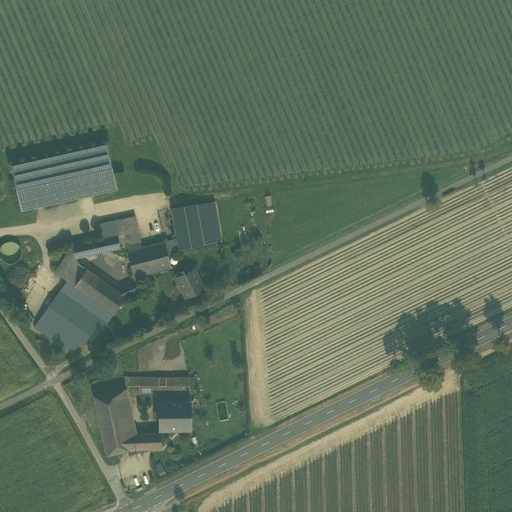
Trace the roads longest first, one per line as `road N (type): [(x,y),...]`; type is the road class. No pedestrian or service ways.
road 1 (secondary): [(511,324),(129,511)]
road 2 (residential): [(0,303),(54,381),(123,511)]
